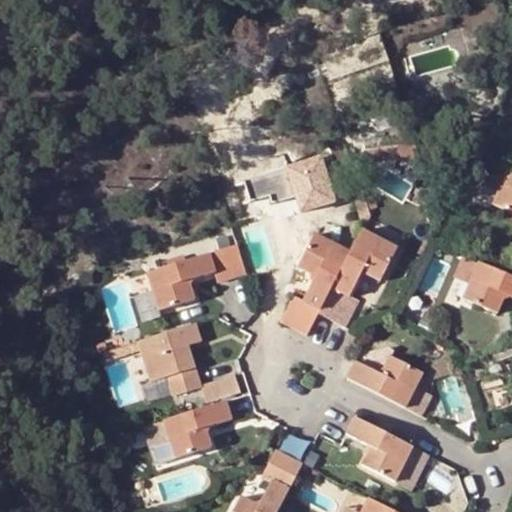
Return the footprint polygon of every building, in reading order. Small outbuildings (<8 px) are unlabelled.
[(402,159),(403,162),(423,159),(417,143),(397,145),(402,159)] [(370,164),(402,159),(397,145),(368,149),(370,164)] [(511,175),(498,206),(511,212),(511,175)] [(354,201),(360,221),(371,218),(364,198),(354,201)] [(367,202),(370,210),(378,207),(375,200),(367,202)] [(399,250),(365,231),(353,254),(322,314),(347,328),(362,301),(352,296),(359,279),(367,273),(382,281),(399,250)] [(294,296),(282,323),(309,337),(322,314),(353,254),(319,235),(302,269),(314,276),(315,283),(305,301),(294,296)] [(151,274),(163,312),(198,301),(194,288),(198,280),(218,273),(221,283),(249,275),(240,244),(151,274)] [(459,283),(474,290),(485,267),(469,260),(459,283)] [(511,278),(485,267),(468,304),(501,319),(507,306),(511,304),(511,278)] [(203,343),(199,326),(140,343),(152,384),(169,379),(174,397),(200,389),(189,348),(203,343)] [(100,355),(108,351),(105,343),(97,345),(100,355)] [(116,351),(119,359),(135,354),(132,346),(116,351)] [(376,369),(382,352),(368,347),(362,364),(376,369)] [(511,348),(498,353),(501,363),(511,359),(511,348)] [(116,351),(100,355),(103,364),(119,359),(116,351)] [(375,373),(357,363),(349,381),(409,411),(418,391),(425,376),(392,359),(386,371),(384,372),(380,373),(375,373)] [(429,366),(434,383),(458,376),(453,359),(429,366)] [(200,389),(199,389),(204,406),(239,393),(233,375),(200,386),(200,389)] [(418,391),(409,411),(424,419),(434,399),(418,391)] [(235,421),(228,402),(167,422),(173,442),(178,459),(214,447),(210,436),(213,429),(235,421)] [(415,449),(357,419),(349,436),(370,448),(373,454),(367,466),(397,483),(415,449)] [(167,422),(147,428),(153,448),(173,442),(167,422)] [(286,432),(278,447),(298,458),(306,443),(286,432)] [(133,433),(123,435),(126,445),(136,443),(133,433)] [(415,449),(397,483),(413,491),(431,457),(415,449)] [(280,511),(304,465),(279,452),(264,479),(273,483),(260,505),(245,498),(237,511),(280,511)] [(394,511),(368,499),(360,511),(394,511)]
